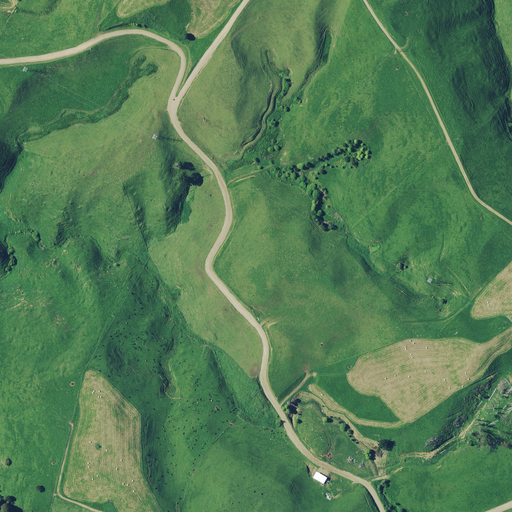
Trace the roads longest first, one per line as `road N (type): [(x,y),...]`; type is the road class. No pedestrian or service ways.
road 1 (track): [(0,61),(67,52),(132,30),(179,49),(172,115),(213,164),(228,208),(209,270),(260,330),(264,383),(295,439),(316,462),(368,485),(382,511)]
road 2 (track): [(364,0),(420,77),(476,198),(511,223)]
road 3 (track): [(172,110),(246,0)]
